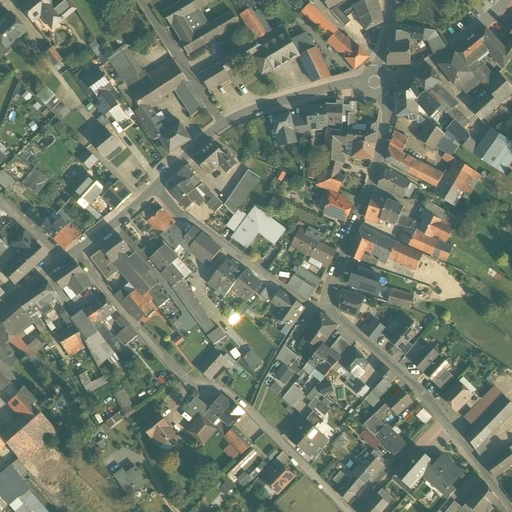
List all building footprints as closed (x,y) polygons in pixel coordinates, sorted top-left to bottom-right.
[(52,22),(55,26),(63,19),(52,6),(50,3),(50,1),(49,0),(43,0),(44,0),(43,0),(30,0),(29,1),(28,0),(27,0),(19,6),(32,22),(42,13),(49,21),(52,22)] [(52,6),(63,19),(75,9),(68,0),(59,0),(52,6)] [(180,42),(188,55),(240,25),(232,12),(209,26),(199,9),(213,0),(184,0),(163,13),(170,25),(172,24),(182,41),(180,42)] [(242,0),(237,4),(244,12),(255,4),(259,0),(242,0)] [(344,0),(323,0),(328,8),(344,0)] [(345,0),(330,11),(344,27),(351,21),(347,17),(356,10),(357,10),(354,5),(351,0),(345,0)] [(356,10),(366,31),(383,23),(380,9),(377,0),(367,0),(363,2),(354,5),(357,10),(356,10)] [(269,26),(255,4),(244,12),(240,15),(256,41),(272,31),(269,26)] [(328,42),(346,59),(359,48),(347,38),(346,39),(309,4),(302,12),(330,39),(328,42)] [(0,42),(5,48),(5,47),(10,43),(12,43),(19,38),(19,36),(24,31),(10,14),(4,19),(4,21),(0,24),(0,42)] [(392,24),(389,44),(407,43),(408,38),(403,37),(405,27),(392,24)] [(272,31),(256,41),(262,50),(252,57),(260,72),(264,70),(265,73),(273,68),(274,71),(299,56),(292,42),(282,25),(272,31)] [(428,30),(405,27),(403,37),(408,38),(427,41),(428,30)] [(511,40),(505,50),(487,29),(476,37),(484,46),(503,68),(511,56),(511,40)] [(427,41),(430,41),(434,54),(446,48),(435,31),(428,30),(427,41)] [(292,42),(299,56),(316,48),(307,34),(302,36),(292,42)] [(476,37),(470,42),(477,51),(484,46),(476,37)] [(244,61),(252,57),(262,50),(256,41),(238,51),(244,61)] [(456,53),(484,87),(491,81),(473,60),(473,55),(477,51),(470,42),(456,53)] [(410,43),(407,43),(389,44),(388,63),(387,66),(410,65),(410,43)] [(124,83),(143,72),(125,45),(107,58),(124,83)] [(5,48),(0,51),(0,58),(9,52),(5,47),(5,48)] [(346,59),(355,70),(369,58),(359,47),(359,48),(346,59)] [(44,54),(53,67),(61,61),(51,48),(44,54)] [(330,78),(316,48),(299,56),(313,83),(330,78)] [(238,51),(220,62),(226,72),(244,61),(238,51)] [(439,65),(454,86),(457,84),(457,73),(465,66),(455,54),(439,65)] [(166,73),(177,66),(173,59),(148,76),(151,79),(164,71),(166,73)] [(199,74),(209,92),(230,79),(226,72),(220,62),(199,74)] [(164,71),(151,79),(162,95),(173,89),(187,80),(177,66),(166,73),(164,71)] [(457,84),(465,93),(478,81),(465,66),(457,73),(457,84)] [(101,102),(108,112),(117,105),(106,91),(112,86),(98,69),(83,80),(100,102),(101,102)] [(421,87),(425,93),(436,86),(441,83),(432,69),(415,79),(421,87)] [(124,83),(130,92),(151,79),(148,76),(145,70),(143,72),(124,83)] [(511,88),(499,74),(491,81),(484,87),(485,88),(484,88),(489,93),(500,104),(502,103),(511,94),(511,88)] [(151,79),(130,92),(140,109),(136,112),(154,140),(159,138),(158,137),(166,132),(148,104),(162,95),(151,79)] [(415,79),(411,82),(416,90),(421,87),(415,79)] [(205,108),(187,80),(173,89),(192,117),(205,108)] [(421,95),(416,90),(411,82),(401,84),(399,82),(395,83),(394,85),(394,89),(396,90),(396,102),(417,100),(417,104),(418,103),(428,115),(435,108),(421,95)] [(135,113),(136,112),(140,109),(130,92),(124,83),(118,87),(135,113)] [(35,96),(62,121),(71,111),(45,86),(35,96)] [(438,105),(449,115),(454,110),(457,106),(436,86),(425,93),(438,105)] [(425,93),(421,95),(435,108),(438,105),(425,93)] [(481,121),(500,104),(489,93),(471,110),(481,121)] [(396,117),(406,116),(417,116),(418,116),(417,115),(417,104),(417,100),(396,102),(396,117)] [(325,106),(327,123),(342,124),(343,106),(342,106),(343,101),(336,101),(336,105),(325,105),(325,106)] [(95,106),(103,116),(108,112),(101,102),(100,102),(95,106)] [(319,127),(327,126),(327,123),(325,106),(307,108),(308,117),(309,128),(310,128),(312,128),(314,130),(318,130),(319,127)] [(470,125),(454,110),(449,115),(455,121),(465,130),(470,125)] [(273,118),(278,144),(289,141),(287,131),(293,130),(293,129),(293,126),(291,119),(290,114),(273,118)] [(416,123),(424,128),(428,123),(417,115),(418,116),(417,116),(417,122),(416,123)] [(109,124),(103,116),(98,120),(104,128),(109,124)] [(297,118),(299,125),(300,132),(310,131),(310,128),(309,128),(308,117),(297,118)] [(465,130),(455,121),(448,130),(464,144),(470,138),(467,132),(465,130)] [(367,122),(365,133),(374,134),(376,123),(367,122)] [(428,122),(428,123),(424,128),(417,138),(418,141),(433,151),(436,147),(442,137),(444,135),(428,122)] [(159,138),(170,154),(191,140),(190,138),(180,123),(166,132),(158,137),(159,138)] [(341,132),(342,124),(327,123),(327,126),(327,130),(341,132)] [(301,136),(300,132),(299,125),(293,126),(293,129),(293,130),(294,138),(301,136)] [(93,143),(104,156),(118,144),(104,128),(99,132),(101,136),(93,143)] [(491,129),(480,145),(473,155),(491,166),(508,141),(501,136),(491,129)] [(326,142),(325,150),(338,155),(339,143),(347,144),(348,141),(347,141),(348,133),(341,132),(327,130),(326,142)] [(375,134),(374,134),(365,133),(351,131),(348,131),(348,133),(347,141),(348,141),(353,142),(374,144),(375,134)] [(385,159),(408,173),(415,161),(401,154),(406,142),(409,144),(410,142),(393,132),(389,146),(385,159)] [(442,137),(436,147),(446,154),(451,157),(458,147),(442,137)] [(462,147),(473,155),(480,145),(470,138),(464,144),(462,147)] [(511,163),(511,143),(508,141),(491,166),(504,174),(511,163)] [(194,159),(208,175),(218,165),(226,174),(237,165),(228,156),(226,157),(213,142),(194,159)] [(373,160),(374,144),(353,142),(351,158),(373,160)] [(118,144),(104,156),(106,158),(120,146),(118,144)] [(78,159),(88,170),(98,160),(87,150),(78,159)] [(337,159),(338,155),(325,150),(325,159),(317,183),(339,192),(345,179),(336,175),(342,161),(337,159)] [(442,159),(453,167),(457,161),(451,157),(446,154),(442,159)] [(443,176),(415,161),(408,173),(436,187),(440,180),(443,176)] [(443,176),(440,180),(461,192),(472,199),(485,178),(457,161),(450,174),(445,172),(443,176)] [(171,192),(179,202),(196,189),(191,183),(197,178),(185,167),(177,175),(184,181),(171,192)] [(3,169),(0,172),(0,182),(5,187),(14,179),(3,169)] [(21,184),(58,214),(61,210),(71,197),(34,169),(21,184)] [(234,215),(234,216),(237,211),(248,195),(260,178),(248,170),(224,205),(234,215)] [(280,170),(275,178),(281,181),(286,174),(280,170)] [(377,187),(401,200),(411,182),(385,170),(377,187)] [(118,181),(112,174),(108,179),(109,179),(115,185),(118,182),(118,181)] [(84,208),(88,203),(98,192),(102,188),(90,178),(73,198),(84,208)] [(196,189),(199,186),(202,184),(197,178),(191,183),(196,189)] [(98,192),(103,197),(115,185),(109,179),(102,188),(98,192)] [(452,206),(461,192),(440,180),(436,187),(432,193),(452,206)] [(103,197),(115,209),(131,194),(118,182),(115,185),(103,197)] [(199,186),(205,192),(206,191),(208,192),(209,191),(202,184),(199,186)] [(205,201),(196,189),(179,202),(185,209),(196,201),(200,206),(205,201)] [(215,196),(209,191),(208,192),(206,191),(205,192),(212,199),(215,196)] [(331,198),(341,203),(344,197),(329,191),(326,197),(331,199),(331,198)] [(207,205),(210,209),(219,200),(215,196),(212,199),(207,205)] [(379,225),(381,221),(388,201),(373,196),(364,219),(379,225)] [(325,213),(345,221),(351,207),(341,203),(331,198),(331,199),(325,213)] [(223,205),(219,200),(210,209),(215,213),(223,205)] [(404,208),(388,201),(381,221),(396,227),(397,226),(400,218),(403,210),(404,208)] [(93,208),(88,203),(84,208),(88,212),(93,208)] [(420,218),(425,221),(429,215),(433,208),(428,205),(420,218)] [(141,214),(146,218),(154,211),(150,206),(141,214)] [(429,215),(442,222),(448,213),(435,206),(433,208),(429,215)] [(25,215),(39,228),(40,227),(45,221),(31,208),(25,215)] [(104,218),(93,208),(88,212),(99,222),(104,218)] [(148,221),(161,235),(171,227),(175,223),(162,208),(148,221)] [(255,208),(252,212),(258,216),(261,212),(255,208)] [(47,234),(54,239),(69,224),(72,221),(61,210),(58,214),(57,215),(61,219),(57,223),(50,217),(46,221),(45,221),(40,227),(47,234)] [(227,225),(236,233),(247,218),(237,211),(234,216),(234,215),(227,225)] [(54,212),(50,217),(57,223),(61,219),(57,215),(54,212)] [(235,239),(243,245),(247,240),(251,243),(255,238),(253,237),(258,230),(265,235),(264,236),(274,244),(285,230),(261,212),(258,216),(252,212),(247,218),(236,233),(239,235),(235,239)] [(459,220),(448,213),(442,222),(454,229),(459,220)] [(446,243),(454,229),(442,222),(429,215),(425,221),(422,227),(419,232),(439,242),(440,240),(446,243)] [(417,231),(419,232),(422,227),(413,221),(402,218),(400,218),(397,226),(407,229),(417,231)] [(54,239),(65,250),(82,236),(69,224),(54,239)] [(20,227),(6,241),(9,243),(7,245),(9,247),(10,247),(24,231),(20,227)] [(177,254),(184,248),(180,245),(184,240),(171,227),(161,235),(177,254)] [(309,227),(306,232),(307,232),(305,235),(318,243),(323,235),(309,227)] [(349,256),(360,261),(363,254),(366,249),(372,252),(371,254),(379,258),(386,239),(362,227),(354,242),(352,249),(349,256)] [(193,228),(184,240),(180,245),(184,248),(187,251),(201,234),(193,228)] [(292,246),(311,256),(318,243),(305,235),(307,232),(306,232),(300,229),(292,246)] [(10,247),(19,257),(20,257),(34,243),(35,241),(24,231),(10,247)] [(416,249),(431,255),(439,242),(419,232),(417,231),(414,237),(420,240),(416,249)] [(8,249),(9,247),(7,245),(9,243),(6,241),(0,234),(0,240),(3,244),(8,249)] [(102,249),(112,263),(127,252),(129,250),(118,234),(101,247),(102,249)] [(190,253),(207,266),(208,266),(221,249),(203,235),(201,234),(187,251),(184,255),(186,257),(190,253)] [(420,240),(414,237),(404,234),(400,242),(416,249),(420,240)] [(386,265),(389,260),(396,243),(386,239),(379,258),(378,261),(386,265)] [(440,240),(439,242),(431,255),(432,257),(441,261),(446,262),(451,253),(453,250),(445,245),(446,243),(440,240)] [(19,257),(18,258),(29,270),(45,255),(34,243),(20,257),(19,257)] [(318,243),(311,256),(323,263),(329,266),(336,252),(318,243)] [(389,260),(416,271),(423,255),(400,245),(396,243),(389,260)] [(149,259),(162,272),(169,265),(177,258),(165,245),(149,259)] [(93,257),(108,278),(119,270),(112,263),(102,249),(93,257)] [(131,257),(127,252),(112,263),(119,270),(130,283),(137,290),(143,296),(146,293),(148,295),(152,300),(159,308),(169,299),(148,274),(149,273),(134,255),(131,257)] [(320,269),(322,266),(323,263),(311,256),(308,262),(320,269)] [(13,284),(29,270),(18,258),(2,272),(13,284)] [(169,265),(182,279),(191,272),(177,258),(169,265)] [(228,293),(231,288),(243,274),(227,261),(209,284),(218,291),(220,287),(228,293)] [(68,286),(77,296),(93,285),(83,272),(75,262),(73,263),(53,277),(62,290),(63,289),(68,286)] [(182,279),(169,265),(162,272),(162,274),(172,286),(180,280),(182,279)] [(287,286),(309,300),(316,289),(321,281),(298,267),(287,286)] [(378,295),(381,286),(377,285),(380,276),(359,270),(357,278),(353,276),(350,285),(378,295)] [(245,271),(243,274),(231,288),(247,301),(261,284),(245,271)] [(181,300),(183,303),(192,296),(180,280),(172,286),(171,287),(175,292),(181,300)] [(49,283),(31,295),(41,310),(49,304),(58,297),(49,283)] [(129,296),(137,290),(130,283),(122,289),(129,296)] [(72,300),(77,296),(68,286),(63,289),(72,300)] [(266,286),(259,296),(267,302),(275,293),(266,286)] [(225,296),(228,293),(220,287),(218,291),(225,296)] [(115,296),(121,303),(129,296),(122,289),(115,296)] [(121,303),(137,321),(144,315),(153,308),(144,298),(148,295),(146,293),(143,296),(137,290),(129,296),(121,303)] [(388,303),(405,308),(409,295),(392,290),(388,303)] [(288,296),(281,291),(277,297),(274,301),(281,307),(274,316),(282,321),(289,326),(291,327),(300,314),(305,308),(288,296)] [(339,311),(356,317),(358,312),(362,303),(364,298),(342,291),(339,311)] [(177,304),(181,300),(175,292),(170,295),(177,304)] [(29,318),(41,310),(31,295),(19,304),(29,318)] [(104,295),(90,305),(95,311),(97,309),(104,319),(116,311),(104,295)] [(414,296),(409,295),(405,308),(410,310),(414,296)] [(204,313),(192,296),(183,303),(195,320),(204,313)] [(362,303),(368,306),(370,300),(364,298),(362,303)] [(235,312),(241,317),(243,315),(250,307),(244,302),(235,312)] [(369,306),(368,306),(362,303),(358,312),(365,314),(369,306)] [(28,319),(29,318),(19,304),(8,313),(22,332),(23,331),(32,324),(28,319)] [(49,304),(41,310),(45,315),(53,310),(49,304)] [(83,311),(95,326),(99,323),(104,319),(97,309),(95,311),(90,305),(83,311)] [(243,315),(247,318),(253,310),(250,307),(243,315)] [(144,315),(147,318),(156,311),(153,308),(144,315)] [(88,346),(98,366),(115,353),(111,348),(101,335),(95,326),(83,311),(71,319),(71,320),(75,325),(78,330),(85,341),(87,345),(88,346)] [(85,341),(78,330),(75,325),(71,320),(71,319),(66,314),(65,312),(63,315),(63,319),(69,329),(57,337),(70,357),(77,353),(88,346),(87,345),(85,341)] [(8,313),(3,317),(17,336),(22,332),(8,313)] [(216,330),(204,313),(195,320),(207,336),(216,330)] [(32,321),(42,335),(48,331),(49,331),(46,326),(47,326),(40,315),(32,321)] [(320,315),(311,327),(327,338),(337,326),(320,315)] [(0,335),(7,343),(17,336),(3,317),(0,319),(0,335)] [(116,321),(124,330),(129,327),(129,326),(121,317),(116,321)] [(361,331),(374,342),(384,329),(385,328),(375,320),(369,328),(365,325),(361,331)] [(408,320),(402,327),(412,337),(419,330),(408,320)] [(279,326),(286,330),(289,326),(282,321),(279,326)] [(101,326),(99,323),(95,326),(101,335),(108,330),(103,324),(101,326)] [(36,329),(32,324),(23,331),(27,336),(36,329)] [(137,337),(129,327),(124,330),(119,334),(127,345),(137,337)] [(207,336),(215,346),(219,343),(226,337),(219,327),(216,330),(207,336)] [(307,341),(318,350),(322,345),(327,338),(311,327),(301,341),(305,343),(307,341)] [(408,341),(412,337),(402,327),(389,341),(399,349),(400,350),(408,341)] [(101,335),(111,348),(118,342),(108,330),(101,335)] [(51,335),(48,331),(42,335),(45,339),(51,335)] [(0,356),(4,362),(15,353),(7,343),(0,335),(0,356)] [(28,360),(29,361),(34,357),(17,336),(7,343),(15,353),(28,360)] [(173,342),(177,347),(184,341),(180,336),(173,342)] [(341,337),(329,350),(340,359),(351,347),(341,337)] [(398,350),(405,356),(413,346),(408,341),(400,350),(399,349),(398,350)] [(122,349),(118,342),(111,348),(115,353),(116,354),(122,349)] [(416,342),(413,346),(405,356),(411,363),(424,349),(416,342)] [(318,350),(308,363),(316,369),(329,350),(322,345),(318,350)] [(277,358),(289,368),(298,358),(284,346),(277,358)] [(417,368),(423,373),(439,356),(433,350),(431,352),(426,347),(424,349),(411,363),(412,363),(414,361),(419,365),(417,368)] [(253,348),(242,355),(253,370),(263,363),(253,348)] [(356,376),(358,379),(364,372),(362,370),(368,363),(351,348),(338,362),(352,374),(355,377),(356,376)] [(205,362),(216,373),(227,361),(216,350),(205,362)] [(325,376),(340,359),(329,350),(316,369),(325,376)] [(37,356),(29,361),(35,369),(42,363),(37,356)] [(446,361),(439,356),(423,373),(435,384),(447,371),(449,369),(444,364),(446,361)] [(198,370),(209,380),(216,373),(205,362),(198,370)] [(311,375),(316,369),(308,363),(308,362),(303,369),(311,375)] [(293,373),(282,365),(273,376),(284,384),(293,373)] [(377,387),(384,394),(392,386),(391,384),(397,377),(383,365),(377,372),(384,379),(377,387)] [(320,382),(325,376),(316,369),(311,375),(320,382)] [(435,384),(442,391),(454,378),(447,371),(435,384)] [(86,372),(79,377),(88,393),(107,382),(104,376),(92,383),(86,372)] [(0,389),(1,391),(9,382),(0,374),(0,389)] [(344,384),(357,395),(357,394),(365,385),(358,379),(356,376),(355,377),(352,374),(344,384)] [(464,377),(459,382),(471,395),(474,393),(477,390),(464,377)] [(329,381),(318,386),(322,395),(333,389),(329,381)] [(453,406),(457,411),(465,403),(472,396),(471,395),(459,382),(443,398),(452,407),(453,406)] [(282,399),(291,406),(303,392),(294,384),(282,399)] [(371,389),(365,385),(357,394),(363,398),(371,389)] [(464,418),(474,428),(481,420),(504,396),(494,386),(481,400),(471,410),(464,418)] [(19,391),(33,405),(37,400),(23,387),(19,391)] [(371,393),(378,399),(384,394),(377,387),(371,393)] [(389,408),(397,416),(413,402),(402,389),(386,404),(389,408)] [(114,395),(125,416),(134,409),(123,390),(114,395)] [(8,405),(20,417),(26,423),(38,412),(32,406),(33,405),(19,391),(7,403),(8,405)] [(471,410),(481,400),(474,393),(471,395),(472,396),(465,403),(471,410)] [(214,424),(219,419),(231,404),(221,395),(209,409),(204,415),(204,416),(214,424)] [(308,405),(313,410),(316,407),(325,415),(330,410),(317,396),(308,405)] [(511,403),(504,396),(481,420),(492,434),(511,413),(511,403)] [(204,415),(209,409),(195,398),(184,411),(196,421),(201,415),(203,417),(204,416),(204,415)] [(233,402),(231,404),(219,419),(230,429),(232,426),(244,413),(233,402)] [(373,416),(379,422),(385,416),(383,414),(389,408),(386,404),(373,416)] [(416,416),(425,425),(432,417),(423,409),(416,416)] [(57,433),(38,412),(26,423),(20,417),(4,432),(0,435),(0,437),(18,459),(21,464),(57,433)] [(305,421),(314,429),(318,424),(320,426),(324,421),(313,412),(305,421)] [(105,423),(110,429),(122,420),(117,414),(105,423)] [(153,439),(159,448),(175,436),(168,428),(168,427),(159,414),(143,426),(152,439),(153,439)] [(188,431),(203,444),(212,434),(210,432),(214,427),(203,417),(201,415),(196,421),(188,431)] [(363,425),(375,436),(384,427),(379,422),(373,416),(363,425)] [(234,428),(232,426),(230,429),(219,419),(214,424),(224,436),(234,428)] [(482,445),(492,434),(481,420),(474,428),(466,436),(476,451),(482,445)] [(291,438),(308,452),(316,443),(322,435),(314,429),(305,421),(291,438)] [(375,436),(380,441),(391,430),(390,429),(386,425),(384,427),(375,436)] [(224,436),(242,454),(251,446),(242,437),(234,428),(224,436)] [(364,440),(369,434),(365,430),(360,436),(364,440)] [(406,444),(391,430),(380,441),(395,456),(406,444)] [(264,434),(257,442),(265,450),(273,442),(264,434)] [(364,440),(375,449),(379,444),(369,434),(364,440)] [(316,443),(323,449),(325,447),(329,441),(322,435),(316,443)] [(333,447),(339,452),(347,442),(341,437),(333,447)] [(103,440),(97,445),(100,450),(107,445),(103,440)] [(223,449),(232,459),(238,453),(229,443),(223,449)] [(316,443),(308,452),(315,459),(323,449),(316,443)] [(476,451),(479,455),(486,450),(482,445),(476,451)] [(241,490),(253,479),(242,468),(257,454),(252,448),(225,473),(241,490)] [(423,473),(426,475),(429,472),(439,461),(434,457),(430,461),(427,458),(417,449),(395,475),(410,488),(423,473)] [(486,466),(495,478),(511,464),(511,452),(509,449),(486,466)] [(374,451),(371,454),(380,463),(383,460),(374,451)] [(239,453),(232,460),(234,463),(242,456),(239,453)] [(366,459),(360,466),(371,476),(382,464),(380,463),(371,454),(366,459)] [(344,455),(340,460),(350,467),(353,463),(344,455)] [(439,461),(429,472),(437,479),(438,478),(448,487),(447,488),(448,489),(451,486),(462,473),(461,472),(460,474),(450,464),(451,463),(443,456),(439,461)] [(357,464),(360,466),(366,459),(363,457),(357,464)] [(46,511),(19,480),(29,473),(21,464),(18,459),(0,473),(0,496),(7,504),(14,511),(46,511)] [(357,464),(356,463),(349,470),(353,474),(360,466),(357,464)] [(461,472),(451,463),(450,464),(460,474),(461,472)] [(267,484),(277,494),(293,477),(281,465),(271,475),(264,481),(265,482),(267,484)] [(364,484),(371,476),(360,466),(353,474),(364,484)] [(115,475),(128,495),(136,490),(134,487),(144,480),(136,467),(128,472),(129,474),(127,476),(123,470),(115,475)] [(253,483),(258,489),(265,482),(264,481),(271,475),(266,470),(253,483)] [(333,480),(342,488),(349,480),(340,472),(333,480)] [(444,494),(448,489),(447,488),(448,487),(438,478),(437,479),(429,472),(426,475),(424,477),(443,494),(444,494)] [(423,473),(410,488),(412,489),(423,476),(424,477),(426,475),(423,473)] [(353,497),(364,484),(353,474),(349,480),(342,488),(337,493),(350,506),(356,500),(353,497)] [(134,487),(136,490),(146,483),(144,480),(134,487)] [(226,482),(220,488),(226,494),(232,488),(226,482)] [(260,490),(267,484),(265,482),(258,489),(260,490)] [(485,482),(465,505),(474,511),(485,511),(497,498),(485,482)] [(442,495),(448,500),(456,491),(451,486),(448,489),(444,494),(443,494),(442,495)] [(365,499),(369,504),(377,495),(380,492),(375,487),(365,499)] [(377,495),(388,504),(393,499),(382,489),(380,492),(377,495)] [(369,504),(378,511),(381,511),(388,504),(377,495),(369,504)] [(455,502),(446,511),(458,511),(462,508),(455,502)]
